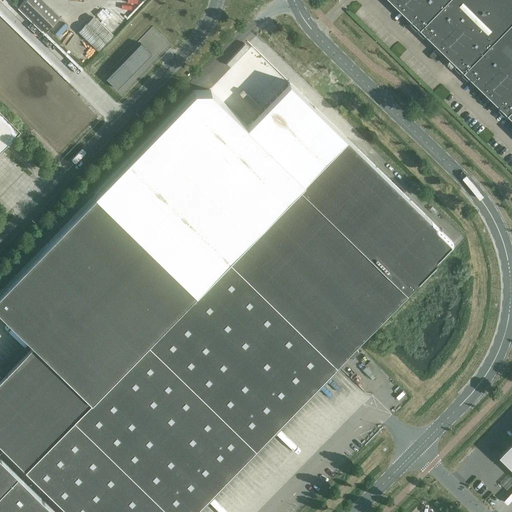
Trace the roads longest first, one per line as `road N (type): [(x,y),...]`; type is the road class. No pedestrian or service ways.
road 1 (tertiary): [(293,0),(310,30),(471,187),(502,239),(509,279)]
road 2 (unclassified): [(220,0),(195,43),(0,242)]
road 3 (tertiary): [(510,298),(492,363),(418,450)]
